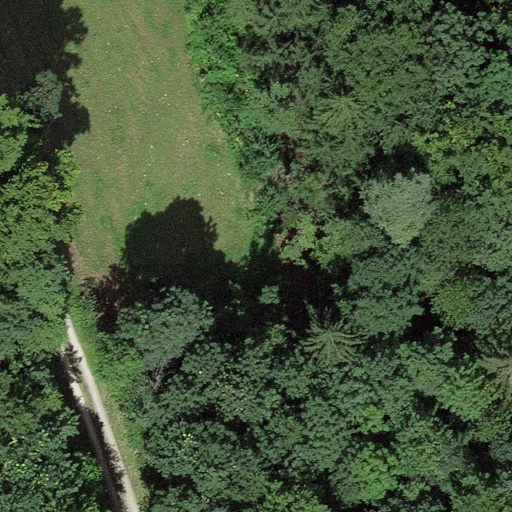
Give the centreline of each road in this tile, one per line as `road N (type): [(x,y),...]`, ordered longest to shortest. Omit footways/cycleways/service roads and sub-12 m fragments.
road 1 (track): [(511,352),(446,193),(385,0)]
road 2 (track): [(0,182),(122,511)]
